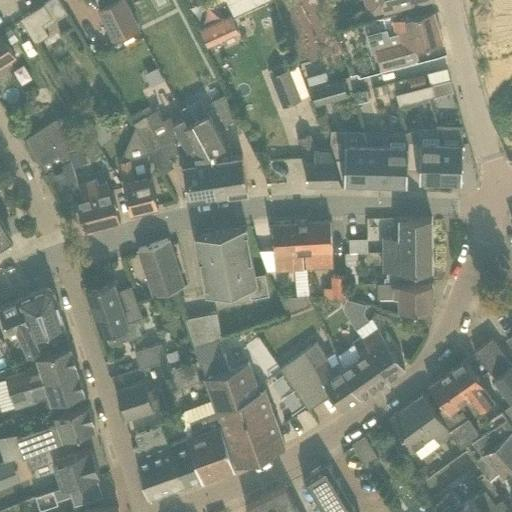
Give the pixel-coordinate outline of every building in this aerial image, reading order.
[(67,12),(59,0),(48,0),(20,17),(35,42),(49,33),(45,26),(67,12)] [(126,0),(112,0),(97,8),(113,40),(140,27),(126,0)] [(227,0),(234,13),(261,0),(227,0)] [(368,0),(372,12),(416,0),(368,0)] [(443,40),(434,9),(394,20),(400,41),(391,44),(387,30),(367,35),(372,53),(376,52),(381,67),(418,57),(415,48),(443,40)] [(200,26),(208,45),(239,31),(231,13),(200,26)] [(0,64),(15,55),(1,34),(0,34),(0,64)] [(302,62),(307,82),(332,75),(327,55),(302,62)] [(273,73),(285,68),(283,63),(271,68),(273,73)] [(283,105),(301,98),(289,66),(285,68),(273,73),(271,74),(283,105)] [(426,84),(424,73),(409,77),(412,87),(426,84)] [(343,79),(311,88),(315,104),(348,95),(343,79)] [(399,104),(436,95),(433,83),(396,93),(399,104)] [(369,100),(367,90),(356,93),(358,103),(369,100)] [(238,118),(225,93),(213,99),(217,108),(226,124),(238,118)] [(134,122),(146,115),(153,111),(149,104),(130,115),(134,122)] [(208,111),(203,114),(192,120),(210,152),(216,192),(248,187),(245,154),(217,158),(216,149),(226,144),(208,111)] [(95,113),(86,120),(97,136),(106,130),(95,113)] [(146,115),(134,122),(150,149),(161,142),(146,115)] [(59,116),(41,127),(24,138),(45,172),(65,203),(66,203),(66,202),(77,199),(81,198),(78,183),(73,163),(59,116)] [(183,162),(189,196),(216,192),(210,152),(192,120),(188,122),(184,116),(173,121),(187,149),(192,147),(197,156),(197,161),(183,162)] [(442,141),(441,179),(461,180),(462,180),(463,125),(438,124),(439,129),(442,141)] [(341,176),(345,176),(345,181),(346,181),(346,180),(365,181),(367,143),(364,130),(330,128),(330,149),(341,176)] [(408,168),(420,168),(420,179),(421,179),(441,179),(442,141),(439,129),(414,129),(406,131),(408,140),(408,143),(408,168)] [(408,143),(408,140),(406,131),(385,135),(387,143),(388,143),(386,182),(406,182),(406,183),(407,183),(408,168),(408,143)] [(309,133),(299,138),(306,156),(307,181),(343,180),(341,176),(330,149),(318,149),(309,133)] [(367,143),(365,181),(386,182),(388,143),(387,143),(367,143)] [(74,163),(87,159),(84,148),(71,152),(74,163)] [(131,210),(158,203),(146,153),(118,160),(131,210)] [(85,229),(121,220),(113,190),(107,180),(98,183),(97,178),(78,183),(81,198),(77,199),(85,229)] [(386,276),(386,281),(429,281),(429,268),(433,268),(432,216),(399,216),(400,239),(384,239),(384,270),(389,270),(390,276),(386,276)] [(0,245),(13,238),(4,223),(0,217),(0,245)] [(307,266),(333,265),(331,219),(310,220),(311,235),(296,236),(297,251),(305,250),(305,254),(306,254),(307,266)] [(310,220),(273,222),(276,268),(305,267),(305,254),(305,250),(297,251),(296,236),(311,235),(310,220)] [(246,225),(221,230),(232,289),(249,286),(251,297),(269,293),(265,272),(255,274),(246,225)] [(232,289),(221,230),(195,235),(206,294),(232,289)] [(184,284),(169,237),(138,247),(153,294),(184,284)] [(349,238),(349,250),(358,250),(368,250),(367,237),(349,238)] [(333,274),(335,296),(349,295),(348,282),(346,282),(345,273),(333,274)] [(86,287),(101,332),(128,322),(128,321),(136,318),(142,316),(132,283),(118,288),(114,277),(86,287)] [(377,281),(378,297),(395,297),(395,294),(399,294),(400,313),(413,316),(432,321),(432,317),(432,306),(433,306),(432,281),(429,281),(386,281),(377,281)] [(64,323),(53,288),(46,285),(19,297),(36,335),(64,323)] [(19,297),(0,305),(0,309),(11,335),(19,331),(29,353),(41,347),(36,335),(19,297)] [(373,318),(392,323),(394,315),(375,310),(373,318)] [(219,338),(222,337),(217,312),(186,318),(195,344),(219,336),(219,338)] [(364,312),(351,321),(356,329),(369,320),(364,312)] [(389,376),(405,365),(372,318),(356,329),(357,329),(389,376)] [(361,396),(389,376),(357,329),(350,334),(354,340),(337,352),(343,366),(341,368),(361,396)] [(200,362),(202,361),(224,353),(224,352),(219,338),(219,336),(195,344),(200,362)] [(511,363),(511,362),(498,344),(493,337),(476,349),(511,398),(511,363)] [(135,349),(140,367),(168,359),(162,341),(135,349)] [(317,341),(304,350),(280,367),(306,404),(328,389),(342,408),(361,396),(341,368),(343,366),(337,352),(336,350),(327,356),(317,341)] [(77,366),(70,343),(37,353),(40,362),(26,367),(5,373),(7,378),(11,392),(31,385),(30,381),(77,366)] [(180,357),(177,349),(167,352),(170,361),(180,357)] [(285,445),(285,444),(265,389),(259,392),(248,361),(229,368),(224,353),(202,361),(237,464),(285,445)] [(485,385),(465,357),(451,368),(470,395),(469,396),(478,409),(494,398),(485,385)] [(172,368),(177,387),(200,380),(194,362),(172,368)] [(52,400),(85,390),(77,366),(30,381),(31,385),(11,392),(15,405),(37,400),(36,395),(39,394),(49,391),(52,400)] [(473,439),(481,433),(464,409),(466,408),(462,401),(469,396),(470,395),(451,368),(429,383),(449,410),(441,416),(453,432),(452,432),(462,447),(473,439)] [(145,380),(116,390),(126,418),(154,409),(148,390),(145,380)] [(154,409),(166,404),(161,386),(148,390),(154,409)] [(441,416),(423,391),(390,416),(413,447),(432,433),(438,442),(452,432),(453,432),(441,416)] [(0,437),(0,448),(4,460),(26,452),(64,437),(64,435),(72,433),(95,426),(88,402),(56,411),(58,418),(0,437)] [(507,416),(502,409),(491,416),(495,424),(507,416)] [(204,477),(235,466),(217,412),(190,421),(194,433),(190,435),(191,438),(204,477)] [(511,485),(510,488),(511,489),(511,422),(507,416),(495,424),(481,433),(473,439),(483,453),(476,458),(484,470),(491,479),(498,472),(505,478),(506,477),(511,483),(511,485)] [(173,442),(168,444),(162,425),(136,434),(139,445),(133,446),(149,497),(185,484),(173,442)] [(100,473),(91,445),(77,450),(72,433),(64,435),(64,437),(26,452),(32,468),(54,459),(62,486),(95,475),(100,473)] [(380,458),(365,434),(352,442),(368,466),(380,458)] [(185,484),(204,477),(191,438),(190,435),(187,437),(173,442),(185,484)] [(0,486),(20,479),(12,460),(0,464),(0,486)] [(357,511),(327,461),(303,477),(324,511),(357,511)] [(424,466),(416,471),(421,478),(429,473),(424,466)] [(454,489),(434,505),(437,510),(438,511),(511,511),(493,487),(495,486),(491,479),(484,470),(480,473),(477,475),(486,486),(465,504),(454,489)] [(74,504),(102,494),(95,475),(62,486),(54,489),(57,500),(71,495),(74,504)] [(299,511),(286,485),(246,505),(249,511),(299,511)]
